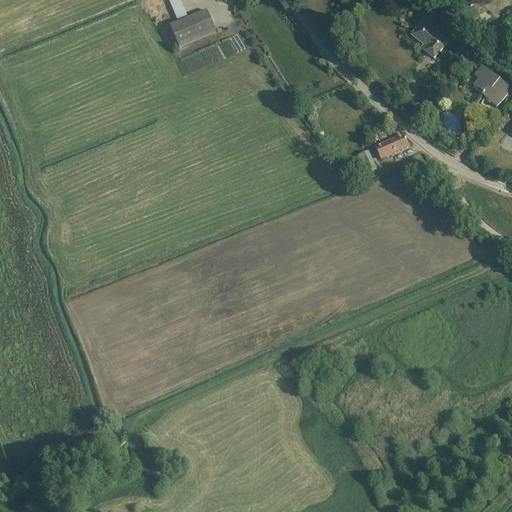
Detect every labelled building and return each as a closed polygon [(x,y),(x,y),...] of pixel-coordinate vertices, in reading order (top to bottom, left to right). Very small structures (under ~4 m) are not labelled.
[(184,0),(172,0),(180,18),(190,14),(184,0)] [(169,27),(178,49),(215,34),(206,12),(169,27)] [(434,59),(441,52),(447,43),(422,24),(413,36),(429,49),(426,53),(434,59)] [(461,47),(457,53),(465,59),(470,53),(468,52),(471,46),(466,42),(462,48),(461,47)] [(216,44),(217,55),(231,54),(231,43),(216,44)] [(475,77),(479,81),(474,88),(486,98),(485,99),(497,108),(511,89),(482,66),(482,67),(475,77)] [(404,136),(400,138),(376,149),(381,161),(409,148),(404,136)] [(358,157),(367,175),(377,170),(368,152),(358,157)]
